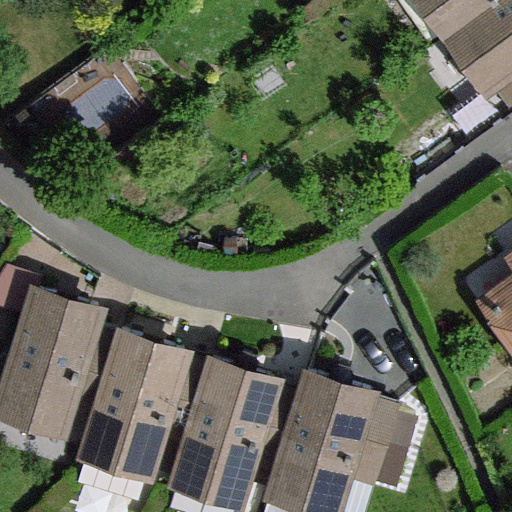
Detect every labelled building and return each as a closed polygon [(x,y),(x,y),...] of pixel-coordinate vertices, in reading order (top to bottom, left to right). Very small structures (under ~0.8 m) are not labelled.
[(436,0),(455,25),(489,0),(436,0)] [(511,0),(489,0),(455,25),(493,77),(497,74),(511,63),(511,0)] [(511,63),(497,74),(511,94),(511,63)] [(511,264),(511,244),(503,252),(511,264)] [(71,400),(95,323),(101,303),(39,283),(3,398),(66,418),(71,400)] [(511,283),(492,298),(511,326),(511,283)] [(123,332),(95,323),(71,400),(100,408),(123,332)] [(124,326),(123,332),(100,408),(90,442),(153,460),(154,456),(187,347),(124,326)] [(215,356),(187,347),(154,456),(182,464),(215,356)] [(237,362),(256,368),(259,358),(257,352),(246,349),(240,352),(237,362)] [(237,362),(215,356),(182,464),(180,470),(243,489),(253,456),(277,380),(279,374),(256,368),(237,362)] [(310,367),(304,389),(281,465),(276,483),(337,502),(348,467),(372,392),(374,386),(310,367)] [(277,380),(253,456),(281,465),(304,389),(277,380)] [(400,401),(372,392),(348,467),(377,476),(400,401)] [(144,486),(153,460),(90,442),(82,467),(88,477),(135,491),(144,486)] [(236,511),(243,489),(180,470),(172,496),(177,504),(202,511),(236,511)]
